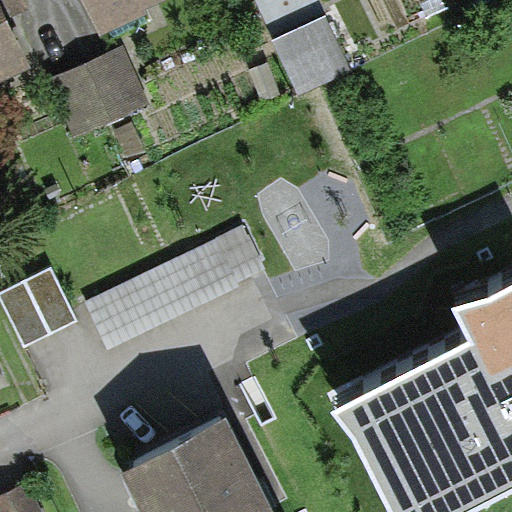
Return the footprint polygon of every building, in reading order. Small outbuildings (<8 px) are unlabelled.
[(0,0),(0,69),(33,54),(12,10),(29,2),(28,0),(0,0)] [(90,0),(101,23),(148,2),(147,0),(90,0)] [(271,36),(297,93),(353,67),(326,10),(271,36)] [(48,74),(74,134),(151,100),(125,41),(48,74)] [(238,277),(267,263),(245,218),(84,295),(108,345),(201,301),(241,282),(238,277)] [(279,460),(304,511),(433,511),(511,471),(511,244),(503,249),(239,383),(279,460)] [(0,286),(0,290),(24,342),(79,316),(53,261),(0,286)] [(122,446),(155,511),(287,511),(228,394),(122,446)] [(0,511),(45,511),(28,477),(0,490),(0,511)]
